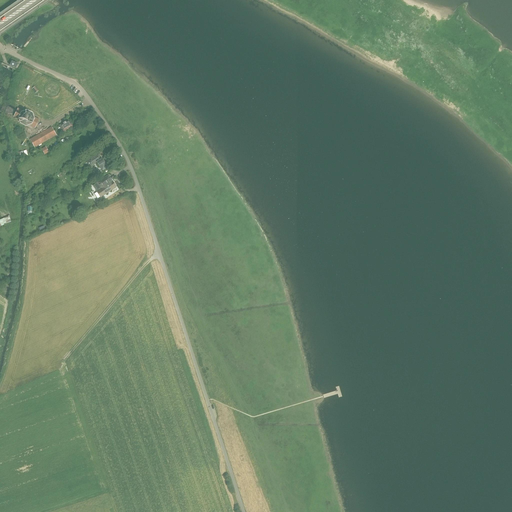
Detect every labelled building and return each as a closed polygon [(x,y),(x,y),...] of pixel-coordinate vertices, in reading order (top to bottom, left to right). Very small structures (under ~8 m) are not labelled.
[(33,10),(25,0),(22,0),(30,12),(31,12),(32,12),(33,12),(33,11),(33,10)] [(39,120),(18,109),(14,116),(35,128),(39,120)] [(60,125),(63,131),(72,126),(68,120),(60,125)] [(51,127),(36,136),(30,139),(35,148),(56,135),(51,127)] [(78,162),(85,157),(87,156),(86,153),(83,155),(84,155),(77,160),(78,162)] [(86,162),(88,165),(90,167),(97,162),(102,171),(104,169),(105,171),(108,169),(98,154),(86,162)] [(93,186),(101,197),(116,187),(108,176),(93,186)] [(0,219),(0,226),(11,222),(9,216),(0,219)]
